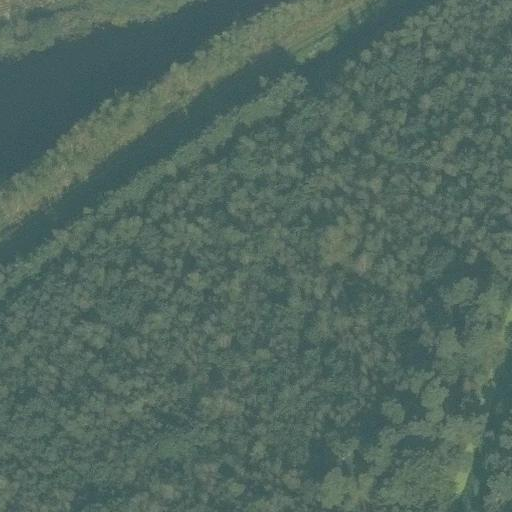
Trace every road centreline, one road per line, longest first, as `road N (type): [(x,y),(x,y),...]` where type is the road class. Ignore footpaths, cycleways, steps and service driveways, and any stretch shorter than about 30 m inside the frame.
road 1 (track): [(0,315),(107,230),(360,72),(453,0)]
road 2 (track): [(376,0),(0,240)]
